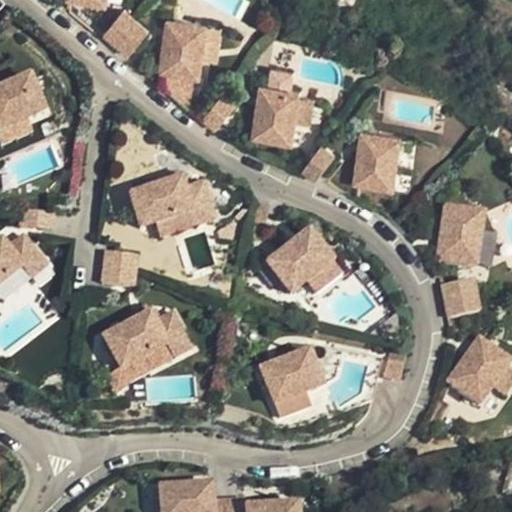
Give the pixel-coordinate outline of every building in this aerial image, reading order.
[(138,20),(125,10),(105,33),(118,44),(138,20)] [(150,30),(138,20),(118,44),(131,54),(150,30)] [(171,22),(169,33),(174,34),(173,42),(168,41),(162,73),(200,79),(209,28),(171,22)] [(29,77),(18,82),(20,87),(13,90),(11,85),(0,88),(0,130),(27,120),(44,113),(29,77)] [(20,87),(18,82),(11,85),(13,90),(20,87)] [(264,85),(262,96),(268,97),(266,105),(261,104),(256,136),(293,142),(297,123),(303,92),(264,85)] [(317,94),(303,92),(297,123),(312,126),(317,94)] [(238,104),(225,93),(204,118),(218,129),(238,104)] [(27,120),(0,130),(0,142),(1,146),(32,134),(27,120)] [(364,132),(363,143),(368,144),(367,152),(361,151),(357,183),(395,188),(403,138),(364,132)] [(337,154),(323,144),(304,169),(317,180),(337,154)] [(163,178),(165,186),(178,182),(176,174),(163,178)] [(129,197),(140,230),(155,225),(189,215),(194,229),(214,222),(203,185),(183,191),(180,181),(178,182),(165,186),(129,197)] [(270,207),(253,204),(246,235),(263,239),(270,207)] [(52,230),(53,214),(23,210),(21,226),(52,230)] [(444,210),(442,222),(448,223),(446,231),(441,230),(436,262),(475,267),(477,248),(482,216),(444,210)] [(189,215),(155,225),(159,240),(194,229),(189,215)] [(497,219),(482,216),(477,248),(492,251),(497,219)] [(0,284),(22,268),(31,279),(48,266),(24,235),(8,248),(1,240),(0,240),(0,284)] [(302,287),(331,265),(308,235),(267,265),(290,296),(302,287)] [(135,272),(137,256),(107,251),(104,268),(135,272)] [(331,265),(302,287),(311,299),(340,277),(331,265)] [(0,298),(2,301),(31,279),(22,268),(0,284),(0,298)] [(133,289),(135,272),(104,268),(102,285),(133,289)] [(475,297),(472,280),(440,287),(444,303),(475,297)] [(479,314),(475,297),(444,303),(447,320),(479,314)] [(132,315),(136,321),(148,315),(144,308),(132,315)] [(103,340),(120,370),(134,362),(165,345),(173,358),(192,347),(173,313),(155,323),(150,314),(148,315),(136,321),(103,340)] [(478,341),(471,350),(475,354),(471,360),(466,357),(448,383),(479,406),(490,390),(509,363),(478,341)] [(165,345),(134,362),(141,375),(173,358),(165,345)] [(407,349),(391,346),(383,377),(400,381),(407,349)] [(475,354),(471,350),(466,357),(471,360),(475,354)] [(308,352),(260,371),(274,406),(305,395),(322,388),(308,352)] [(511,385),(511,365),(509,363),(490,390),(502,398),(511,385)] [(305,395),(274,406),(279,421),(310,409),(305,395)] [(305,433),(293,420),(277,435),(289,447),(305,433)] [(211,484),(200,485),(200,490),(192,491),(192,485),(160,487),(161,511),(213,511),(212,501),(211,484)] [(245,499),(228,501),(228,511),(245,511),(246,507),(245,499)] [(228,511),(228,501),(212,501),(213,511),(228,511)]
